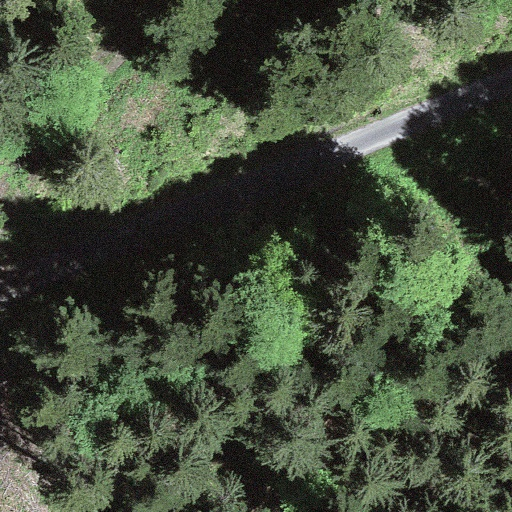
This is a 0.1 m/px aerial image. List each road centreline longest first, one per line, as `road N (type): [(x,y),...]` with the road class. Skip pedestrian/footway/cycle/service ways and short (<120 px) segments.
road 1 (track): [(296,161),(0,292)]
road 2 (track): [(296,161),(511,80)]
